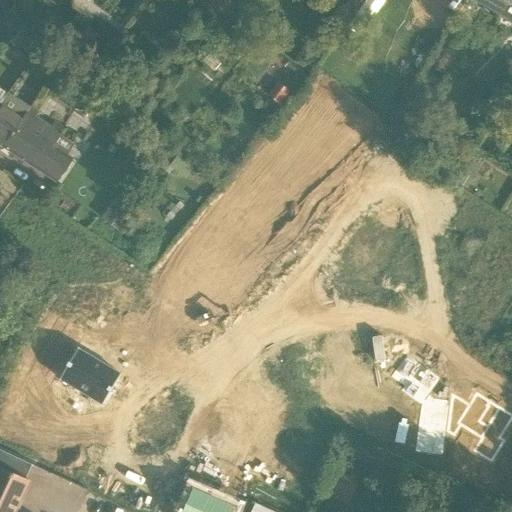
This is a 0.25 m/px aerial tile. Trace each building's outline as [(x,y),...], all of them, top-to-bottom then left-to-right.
[(205,0),(202,3),(220,17),(231,3),(233,0),(205,0)] [(436,22),(443,0),(420,0),(415,14),(436,22)] [(511,0),(474,0),(511,22),(511,0)] [(0,37),(7,42),(16,30),(0,19),(0,37)] [(446,75),(466,37),(449,28),(428,65),(446,75)] [(18,52),(28,60),(35,50),(25,42),(18,52)] [(308,91),(298,104),(333,132),(342,120),(358,133),(357,133),(358,134),(377,111),(376,110),(375,111),(345,88),(346,87),(345,86),(328,107),(308,91)] [(31,107),(12,95),(0,112),(0,144),(6,149),(34,111),(30,108),(31,107)] [(298,104),(287,117),(308,133),(292,152),(292,153),(321,177),(323,179),(340,157),(323,144),(333,132),(298,104)] [(37,113),(34,111),(6,149),(55,181),(70,159),(48,145),(59,128),(52,123),(50,126),(35,116),(37,113)] [(287,148),(276,161),(296,178),(281,197),(281,198),(295,210),(311,223),(310,223),(311,224),(323,209),(327,204),(329,201),(328,200),(328,201),(312,189),(321,177),(292,153),(292,152),(287,148)] [(261,181),(250,194),(271,211),(255,230),(263,237),(262,237),(285,256),(302,234),(286,221),(295,210),(281,198),(281,197),(261,181)] [(120,232),(135,212),(118,198),(102,218),(120,232)] [(228,208),(217,222),(238,238),(222,258),(237,270),(236,270),(252,283),(270,262),(253,249),(263,237),(255,230),(228,208)] [(202,241),(191,255),(211,271),(203,281),(195,292),(195,293),(196,292),(226,316),(225,316),(226,317),(244,294),(243,294),(227,281),(237,270),(222,258),(222,257),(215,251),(202,241)] [(406,353),(389,377),(403,386),(400,390),(420,405),(414,452),(443,456),(446,432),(450,399),(434,397),(430,394),(441,378),(406,353)] [(82,369),(70,390),(99,407),(111,386),(82,369)] [(256,376),(237,402),(261,421),(254,430),(279,449),(294,429),(279,418),(291,402),(256,376)] [(450,399),(446,432),(453,436),(460,426),(481,438),(473,451),(490,462),(504,441),(499,438),(511,418),(511,415),(475,393),(468,404),(451,393),(450,399)] [(45,399),(31,427),(46,434),(37,452),(82,474),(96,446),(66,432),(75,413),(45,399)] [(0,511),(15,511),(30,481),(26,479),(32,464),(0,448),(0,511)] [(335,471),(327,488),(350,498),(358,481),(335,471)] [(194,487),(183,511),(234,511),(238,506),(194,487)]
